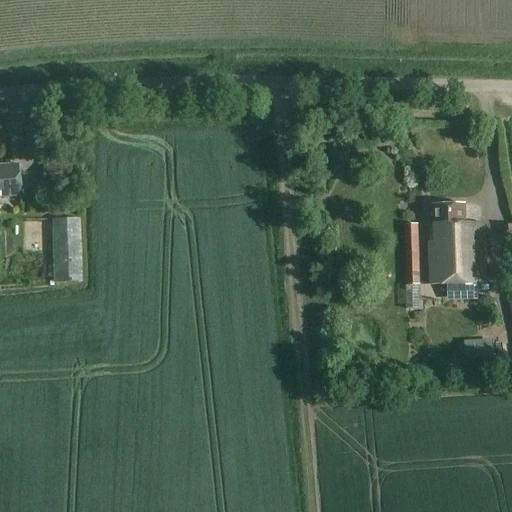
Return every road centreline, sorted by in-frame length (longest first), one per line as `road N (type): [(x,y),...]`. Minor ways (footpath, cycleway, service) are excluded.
road 1 (unclassified): [(0,94),(208,79),(511,87)]
road 2 (track): [(282,81),(321,511)]
